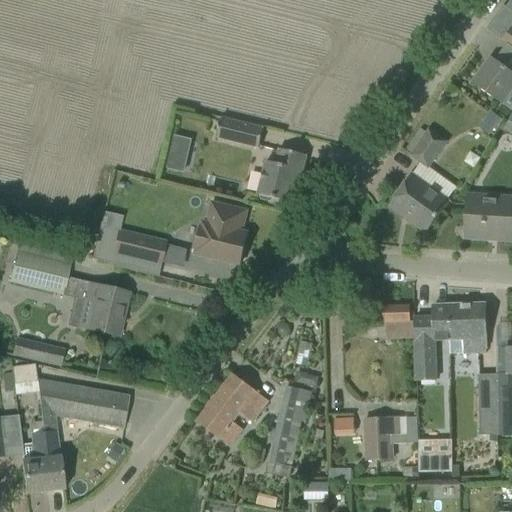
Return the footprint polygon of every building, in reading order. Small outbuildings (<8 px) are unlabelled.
[(511,48),(511,27),(501,41),(511,48)] [(511,73),(491,58),(472,84),(501,105),(511,88),(511,73)] [(491,112),(484,120),(495,129),(502,121),(491,112)] [(263,129),(221,119),(216,138),(259,148),(263,129)] [(428,130),(410,156),(420,164),(427,169),(428,168),(446,143),(445,142),(428,130)] [(272,199),(291,204),(298,173),(302,174),(306,156),(279,150),(275,164),(266,162),(257,195),(260,196),(261,200),(269,202),(272,199)] [(168,160),(166,169),(183,173),(185,164),(168,160)] [(412,175),(388,207),(403,218),(406,215),(428,231),(440,215),(449,202),(447,200),(456,188),(438,175),(429,188),(412,175)] [(464,239),(490,241),(491,238),(511,239),(511,198),(467,196),(464,239)] [(206,224),(202,223),(194,255),(239,266),(247,234),(241,232),(246,212),(211,203),(206,224)] [(99,228),(91,260),(111,264),(110,267),(154,277),(157,266),(158,266),(164,244),(118,233),(99,228)] [(165,245),(160,264),(180,268),(185,249),(165,245)] [(10,282),(63,295),(66,281),(70,266),(17,253),(10,282)] [(88,330),(117,337),(127,295),(108,290),(66,281),(63,295),(62,297),(73,300),(67,326),(88,330)] [(485,305),(448,306),(449,341),(450,356),(486,354),(485,305)] [(449,341),(448,306),(433,306),(434,319),(414,320),(416,375),(436,375),(435,342),(449,341)] [(410,322),(409,307),(383,308),(383,323),(410,322)] [(278,325),(275,330),(276,336),(281,339),(287,337),(290,332),(288,327),(283,324),(278,325)] [(63,353),(48,349),(15,341),(11,356),(44,364),(58,368),(63,353)] [(511,348),(507,348),(507,349),(496,349),(496,376),(496,383),(500,383),(501,436),(511,435),(511,348)] [(463,357),(465,375),(478,374),(476,355),(463,357)] [(37,382),(34,365),(11,368),(12,376),(13,385),(36,382),(37,382)] [(232,375),(216,396),(240,413),(253,423),(269,402),(248,387),(232,375)] [(478,376),(480,436),(501,436),(500,383),(496,383),(496,376),(478,376)] [(63,491),(54,418),(58,418),(123,429),(129,398),(109,394),(37,382),(36,382),(43,434),(46,459),(42,459),(46,493),(63,491)] [(270,428),(269,435),(294,454),(301,421),(305,422),(312,393),(285,387),(275,429),(270,428)] [(240,413),(216,396),(196,423),(230,448),(243,431),(233,423),(240,413)] [(417,444),(416,418),(406,418),(406,435),(398,435),(398,419),(365,420),(367,461),(392,459),(391,445),(417,444)] [(46,493),(42,459),(46,459),(43,434),(29,435),(30,445),(21,446),(23,461),(22,462),(26,495),(46,493)] [(294,454),(269,435),(267,442),(272,443),(268,465),(269,465),(267,475),(289,479),(294,454)] [(113,447),(105,460),(113,465),(121,452),(113,447)] [(417,468),(403,468),(403,476),(417,476),(417,468)] [(350,483),(350,470),(328,470),(328,483),(350,483)]
